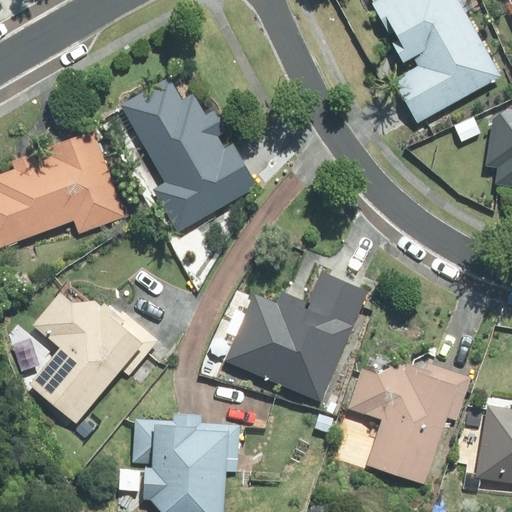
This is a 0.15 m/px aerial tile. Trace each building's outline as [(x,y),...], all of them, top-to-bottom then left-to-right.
[(498,73),(456,0),(368,0),(367,1),(386,34),(390,31),(393,37),(387,40),(398,60),(409,53),(415,63),(390,77),(415,120),(498,73)] [(222,131),(210,110),(201,115),(189,94),(177,100),(164,77),(116,104),(161,182),(149,189),(174,233),(254,187),(228,143),(220,148),(214,136),(222,131)] [(511,107),(506,107),(504,120),(491,118),(484,165),(495,167),(493,184),(511,186),(511,107)] [(472,119),(453,128),(460,144),(480,135),(472,119)] [(122,216),(90,130),(45,147),(48,155),(34,160),(32,152),(9,161),(12,169),(0,173),(0,245),(71,220),(75,233),(122,216)] [(221,361),(318,401),(346,333),(347,333),(365,291),(318,271),(303,307),(299,306),(302,300),(276,289),(271,302),(249,292),(221,361)] [(156,341),(121,312),(117,317),(100,303),(98,305),(91,300),(68,302),(57,293),(30,326),(56,347),(25,385),(72,424),(118,368),(128,376),(156,341)] [(470,376),(426,361),(423,369),(402,362),(401,365),(392,362),(373,372),(359,368),(346,407),(377,418),(362,463),(419,483),(442,416),(455,420),(470,376)] [(474,478),(511,483),(511,392),(511,393),(510,407),(485,403),(474,478)] [(197,420),(197,413),(169,412),(169,419),(130,417),(128,463),(139,463),(137,497),(145,497),(158,511),(216,511),(219,469),(233,470),(235,422),(197,420)]
